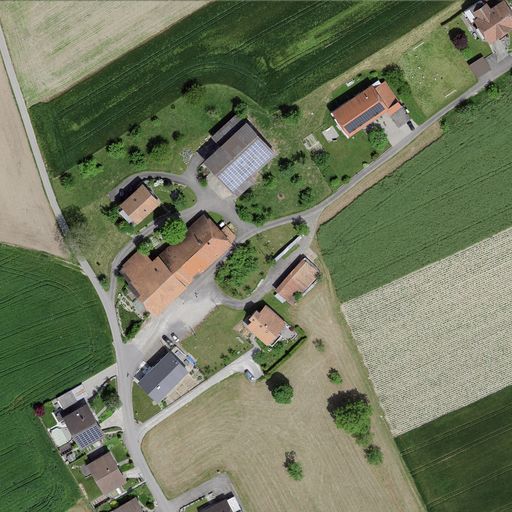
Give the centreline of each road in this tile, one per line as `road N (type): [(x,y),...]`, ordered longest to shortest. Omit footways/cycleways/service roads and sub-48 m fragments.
road 1 (unclassified): [(0,36),(50,197),(109,305),(122,364)]
road 2 (residential): [(318,208),(511,60)]
road 3 (residential): [(318,208),(304,250),(252,300),(182,301)]
road 4 (residential): [(182,301),(235,245),(318,208)]
road 5 (unclassified): [(122,364),(134,452),(169,511)]
